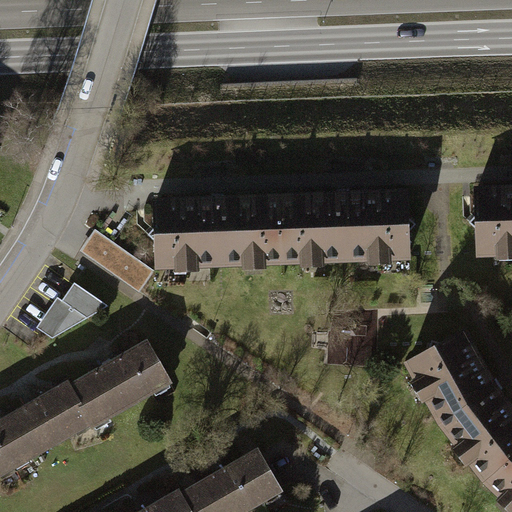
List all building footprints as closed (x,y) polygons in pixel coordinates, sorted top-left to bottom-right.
[(511,190),(478,192),(479,213),(471,222),(480,229),(480,252),(511,251),(511,190)] [(409,218),(409,195),(283,200),(285,260),(411,256),(410,233),(417,226),(409,218)] [(285,260),(283,200),(156,204),(157,226),(149,235),(158,242),(159,265),(285,260)] [(76,282),(44,330),(54,337),(111,304),(76,282)] [(486,480),(511,456),(511,410),(493,386),(463,331),(443,342),(432,340),(429,350),(409,361),(441,420),(486,480)] [(148,343),(72,387),(92,421),(94,425),(170,381),(148,343)] [(69,383),(0,423),(0,440),(15,466),(92,421),(72,387),(69,383)] [(0,440),(0,474),(15,466),(0,440)] [(259,449),(184,493),(194,511),(240,511),(282,488),(259,449)] [(511,456),(486,480),(511,503),(511,456)] [(181,489),(141,511),(194,511),(184,493),(181,489)]
